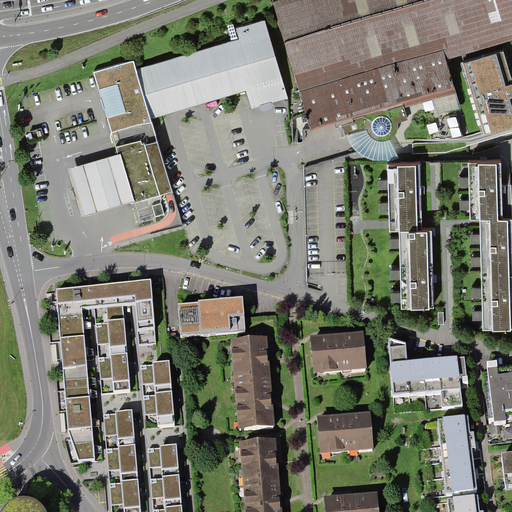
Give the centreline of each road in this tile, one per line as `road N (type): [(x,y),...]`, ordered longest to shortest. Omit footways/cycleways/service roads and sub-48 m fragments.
road 1 (residential): [(19,272),(118,259),(174,263),(490,350)]
road 2 (unknown): [(204,180),(307,149),(377,144),(443,151),(511,128)]
road 3 (unclassified): [(19,272),(42,393),(33,448)]
road 4 (secondary): [(0,36),(156,0)]
road 5 (unknown): [(430,180),(446,338)]
